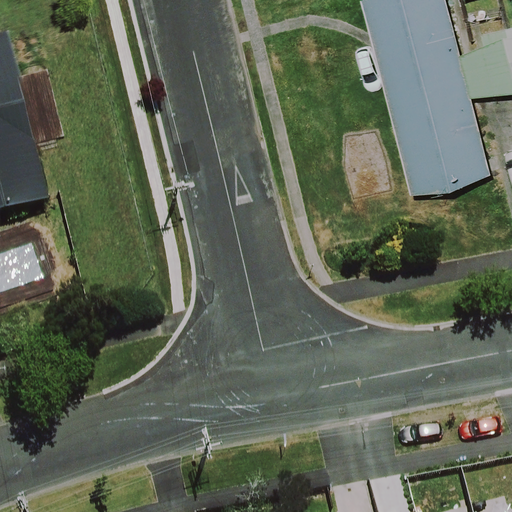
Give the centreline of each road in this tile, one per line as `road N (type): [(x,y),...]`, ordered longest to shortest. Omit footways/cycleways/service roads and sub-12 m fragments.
road 1 (residential): [(274,395),(180,0)]
road 2 (residential): [(274,395),(0,472)]
road 3 (residential): [(511,350),(274,395)]
